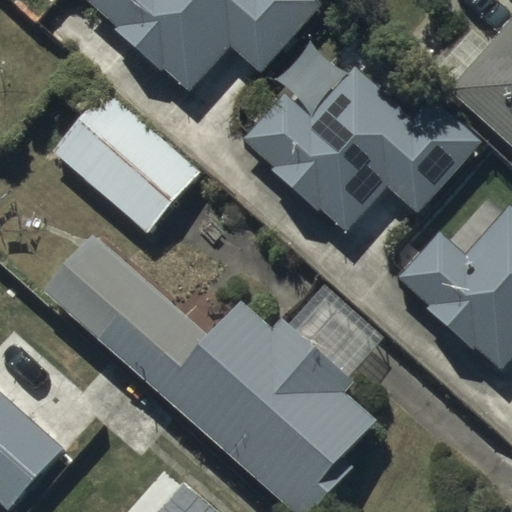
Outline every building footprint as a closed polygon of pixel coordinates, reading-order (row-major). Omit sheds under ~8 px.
[(184,124),(228,75),(255,100),(317,31),(282,0),(263,0),(251,13),(236,0),(150,0),(148,3),(144,0),(106,0),(80,29),(184,124)] [(511,44),(450,111),(511,167),(511,44)] [(348,258),(392,209),(419,234),(481,165),(436,124),(415,147),(353,91),(311,137),(288,116),(244,163),(348,258)] [(61,172),(150,252),(200,197),(112,116),(61,172)] [(501,396),(511,384),(511,234),(507,230),(465,275),(441,254),(398,301),(501,396)] [(49,323),(256,511),(337,511),(353,495),(342,485),(371,453),(339,424),(350,411),(278,345),(266,358),(237,331),(208,363),(101,266),(49,323)] [(74,419),(137,476),(166,444),(104,387),(74,419)] [(0,402),(0,511),(25,511),(68,464),(0,402)]
